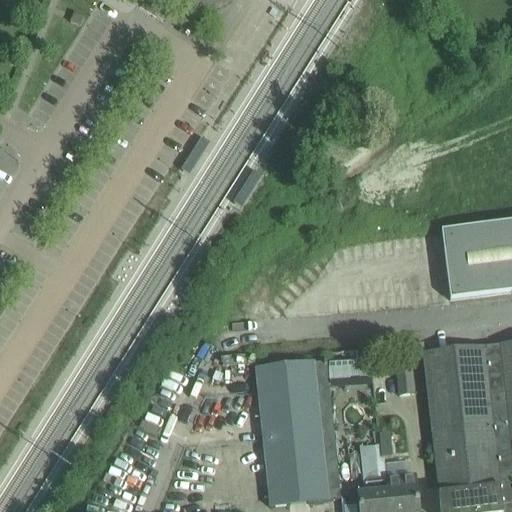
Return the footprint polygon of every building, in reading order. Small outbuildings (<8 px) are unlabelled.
[(359,5),(337,41),(339,42),(347,47),(370,11),(363,6),(360,4),(359,5)] [(70,23),(80,27),(83,18),(73,14),(70,23)] [(511,224),(441,233),(449,302),(511,293),(511,224)] [(357,254),(354,277),(375,280),(377,265),(393,267),(396,245),(385,243),(383,257),(357,254)] [(511,345),(499,347),(493,348),(501,426),(509,506),(511,505),(511,345)] [(501,426),(493,348),(482,349),(422,356),(438,496),(439,511),(500,511),(500,507),(509,506),(501,426)] [(369,361),(329,364),(330,381),(331,386),(346,385),(346,380),(370,379),(369,364),(369,361)] [(340,501),(338,481),(336,467),(328,384),(326,364),(313,365),(312,365),(255,371),(259,409),(270,509),(327,503),(340,501)] [(397,397),(413,395),(410,368),(394,369),(397,397)] [(388,435),(378,436),(379,446),(389,445),(388,435)] [(424,452),(398,452),(398,470),(424,470),(424,452)] [(358,456),(348,457),(350,476),(360,475),(358,456)] [(370,475),(385,473),(384,460),(369,462),(370,475)] [(387,511),(417,511),(415,489),(414,478),(387,481),(389,492),(386,492),(387,511)] [(358,511),(387,511),(386,492),(357,495),(358,511)]
